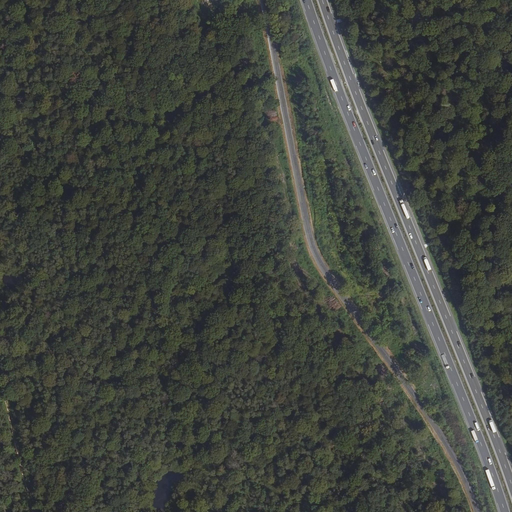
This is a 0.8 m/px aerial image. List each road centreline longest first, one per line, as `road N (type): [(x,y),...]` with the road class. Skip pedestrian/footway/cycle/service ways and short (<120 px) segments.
road 1 (tertiary): [(477,511),(418,396),(312,246),(262,0)]
road 2 (trunk): [(306,0),(504,511)]
road 3 (trunk): [(511,485),(322,0)]
